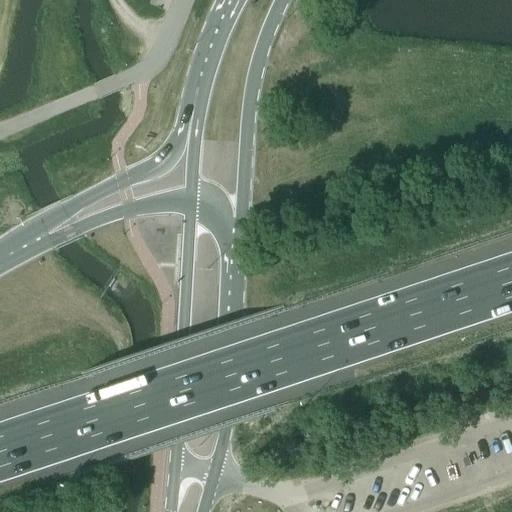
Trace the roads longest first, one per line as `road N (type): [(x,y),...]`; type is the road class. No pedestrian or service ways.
road 1 (motorway): [(511,282),(0,451)]
road 2 (secondary): [(190,200),(169,511)]
road 3 (secondary): [(203,511),(226,412),(240,240)]
road 4 (secondary): [(240,240),(253,80),(283,0)]
road 5 (unclassified): [(0,131),(145,72),(160,56),(182,0)]
road 6 (motorway): [(191,128),(161,167),(71,208),(47,243)]
road 7 (motorway): [(190,200),(128,210),(47,243)]
road 8 (secondary): [(230,0),(195,86),(191,128)]
